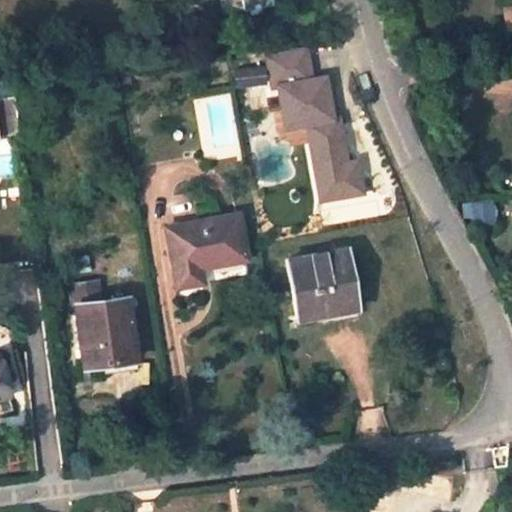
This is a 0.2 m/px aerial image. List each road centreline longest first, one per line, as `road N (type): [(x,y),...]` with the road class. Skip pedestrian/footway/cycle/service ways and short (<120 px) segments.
road 1 (residential): [(0,497),(489,430)]
road 2 (residential): [(489,430),(503,365),(483,293),(373,84),(354,0)]
